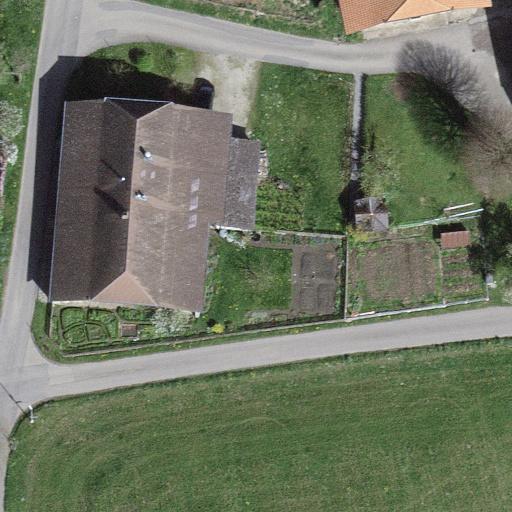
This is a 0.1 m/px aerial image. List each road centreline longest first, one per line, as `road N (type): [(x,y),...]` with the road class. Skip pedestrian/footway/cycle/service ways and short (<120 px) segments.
road 1 (unclassified): [(2,392),(511,319)]
road 2 (unclassified): [(2,392),(58,0)]
